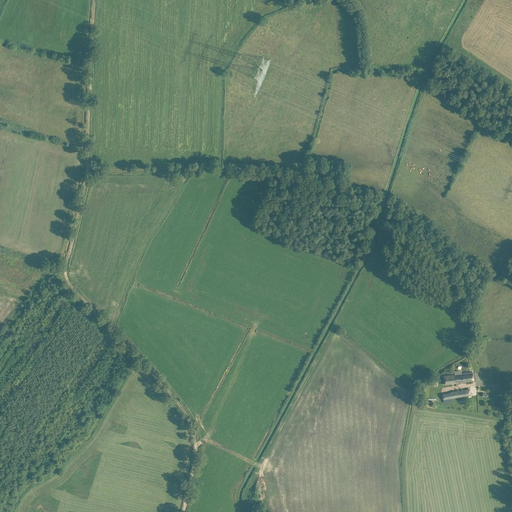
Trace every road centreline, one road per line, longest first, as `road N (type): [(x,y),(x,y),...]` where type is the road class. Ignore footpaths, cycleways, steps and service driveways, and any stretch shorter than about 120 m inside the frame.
road 1 (track): [(87,169),(294,173),(382,215),(461,271),(475,372)]
road 2 (track): [(183,511),(195,456),(186,413),(67,279),(87,169)]
road 3 (track): [(93,0),(87,169)]
